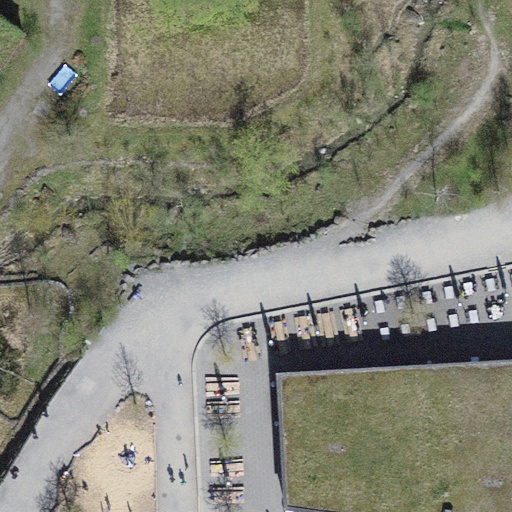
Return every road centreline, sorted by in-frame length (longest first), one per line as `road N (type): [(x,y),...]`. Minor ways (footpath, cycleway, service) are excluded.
road 1 (track): [(9,511),(80,407),(106,352),(141,313),(388,262),(511,224)]
road 2 (track): [(172,511),(171,306)]
